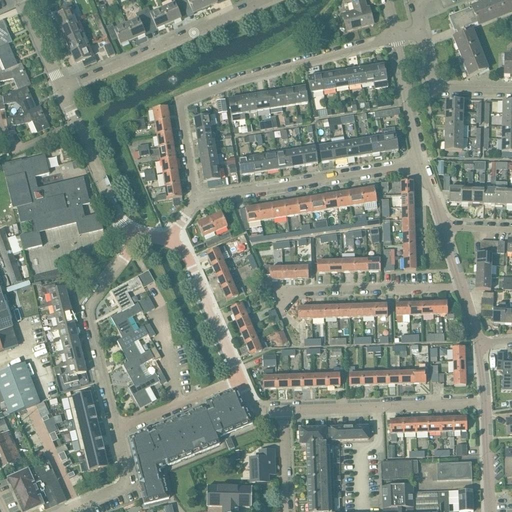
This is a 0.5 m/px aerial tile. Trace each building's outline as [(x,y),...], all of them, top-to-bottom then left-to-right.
[(162,10),(169,25),(181,20),(178,14),(184,11),(180,0),(171,0),(174,5),(162,10)] [(180,0),(184,11),(190,9),(193,15),(205,9),(201,0),(180,0)] [(201,0),(205,9),(217,4),(215,0),(201,0)] [(353,12),(341,15),(346,33),(374,26),(369,7),(367,8),(365,0),(358,2),(357,0),(350,0),(351,4),(353,12)] [(489,0),(483,2),(491,20),(505,15),(497,0),(489,0)] [(511,0),(497,0),(505,15),(511,11),(511,0)] [(470,8),(471,12),(477,25),(477,26),(491,20),(483,2),(470,8)] [(55,18),(60,30),(75,23),(70,11),(74,10),(71,3),(58,9),(60,15),(55,18)] [(142,12),(148,27),(154,24),(157,31),(169,25),(162,10),(151,15),(148,9),(142,12)] [(456,32),(457,36),(470,31),(468,28),(477,25),(471,12),(470,13),(469,11),(448,19),(450,24),(454,33),(456,32)] [(126,26),(133,41),(145,36),(142,30),(148,27),(142,12),(135,15),(138,21),(126,26)] [(92,16),(97,28),(102,26),(97,14),(92,16)] [(0,48),(8,45),(12,44),(2,21),(0,22),(0,48)] [(60,30),(65,42),(80,35),(75,23),(60,30)] [(120,46),(133,41),(126,26),(114,31),(112,25),(106,28),(112,42),(118,40),(120,46)] [(107,37),(102,26),(97,28),(102,39),(107,37)] [(452,38),(458,53),(476,45),(470,31),(457,36),(452,38)] [(65,42),(70,53),(86,47),(80,35),(65,42)] [(0,60),(5,72),(17,66),(8,45),(0,48),(0,60)] [(458,53),(462,65),(481,59),(476,45),(458,53)] [(91,58),(86,47),(70,53),(75,65),(81,62),(84,68),(96,63),(94,57),(91,58)] [(503,77),(511,77),(511,57),(503,57),(503,77)] [(486,71),(481,59),(462,65),(468,78),(486,71)] [(0,82),(13,81),(18,91),(27,88),(31,86),(21,64),(17,66),(5,72),(0,73),(0,82)] [(371,68),(373,84),(387,82),(384,65),(371,68)] [(358,70),(361,86),(373,84),(371,68),(358,70)] [(345,72),(348,88),(361,86),(358,70),(345,72)] [(333,74),(335,90),(348,88),(345,72),(333,74)] [(320,76),(323,93),(335,90),(333,74),(320,76)] [(310,95),(323,93),(320,76),(307,78),(310,95)] [(18,103),(23,115),(36,109),(27,88),(18,91),(3,98),(0,98),(0,111),(5,110),(4,106),(18,103)] [(292,90),(295,107),(308,105),(305,88),(292,90)] [(279,92),(282,109),(295,107),(292,90),(279,92)] [(267,94),(269,111),(282,109),(279,92),(267,94)] [(254,96),(257,113),(269,111),(267,94),(254,96)] [(242,98),(244,115),(257,113),(254,96),(242,98)] [(232,123),(245,121),(244,115),(242,98),(228,101),(232,123)] [(391,107),(389,100),(376,102),(377,109),(391,107)] [(445,100),(445,113),(463,114),(463,101),(445,100)] [(226,113),(224,101),(218,102),(220,114),(226,113)] [(511,102),(502,102),(501,115),(511,114),(511,102)] [(40,107),(36,109),(23,115),(12,119),(6,120),(8,133),(14,132),(13,127),(32,123),(37,134),(49,129),(40,107)] [(196,107),(188,108),(189,115),(191,115),(196,114),(196,107)] [(152,111),(154,124),(169,121),(170,121),(168,108),(152,111)] [(314,119),(327,117),(326,111),(318,113),(317,112),(313,113),(314,119)] [(378,113),(379,119),(392,117),(391,111),(378,113)] [(445,113),(444,126),(463,126),(463,114),(445,113)] [(511,114),(501,115),(501,128),(511,127),(511,114)] [(193,120),(195,133),(212,130),(210,117),(193,120)] [(349,118),(340,119),(341,125),(341,126),(342,126),(354,124),(354,123),(353,117),(349,118)] [(154,124),(156,137),(172,134),(170,121),(169,121),(154,124)] [(328,121),(314,123),(315,130),(329,128),(328,121)] [(444,126),(444,138),(462,139),(463,126),(444,126)] [(511,127),(501,128),(501,140),(511,140),(511,127)] [(195,133),(197,145),(214,143),(212,130),(195,133)] [(156,137),(158,149),(174,147),(172,134),(156,137)] [(382,137),(385,154),(398,152),(395,135),(390,136),(382,137)] [(369,139),(372,156),(385,154),(382,137),(369,139)] [(462,152),(462,139),(444,138),(444,152),(462,152)] [(357,142),(359,158),(372,156),(369,139),(357,142)] [(501,153),(501,155),(502,158),(511,158),(511,140),(501,140),(500,153),(501,153)] [(344,144),(347,160),(359,158),(357,142),(344,144)] [(197,145),(199,158),(216,155),(214,143),(197,145)] [(331,146),(334,162),(347,160),(344,144),(331,146)] [(321,165),(334,162),(331,146),(318,148),(321,165)] [(158,149),(160,161),(176,159),(174,147),(158,149)] [(301,150),(304,167),(318,165),(315,148),(301,150)] [(291,164),(291,169),(304,167),(301,150),(289,152),(291,164)] [(278,164),(279,171),(291,169),(291,164),(289,152),(276,154),(278,164)] [(263,156),(266,173),(279,171),(278,164),(276,154),(263,156)] [(199,158),(201,171),(218,168),(216,155),(199,158)] [(252,164),(254,175),(266,173),(263,156),(251,159),(252,164)] [(12,210),(17,209),(21,225),(31,223),(34,233),(19,237),(23,252),(42,247),(39,234),(76,225),(79,237),(103,232),(99,215),(84,219),(82,207),(90,205),(83,179),(38,190),(35,179),(49,175),(45,157),(21,163),(20,161),(2,166),(12,210)] [(160,161),(162,175),(178,173),(176,159),(160,161)] [(241,177),(254,175),(252,164),(251,159),(238,161),(241,177)] [(204,184),(208,183),(220,181),(218,168),(201,171),(204,184)] [(162,175),(164,187),(180,185),(178,173),(162,175)] [(448,205),(460,205),(461,188),(449,188),(450,178),(443,177),(442,192),(449,192),(448,205)] [(400,183),(401,195),(413,195),(413,183),(400,183)] [(182,199),(180,185),(164,187),(165,196),(156,197),(156,202),(166,201),(182,199)] [(361,190),(363,206),(377,204),(374,188),(361,190)] [(461,188),(460,205),(471,206),(472,189),(461,188)] [(472,189),(471,206),(483,206),(483,189),(472,189)] [(483,189),(483,206),(494,206),(495,190),(483,189)] [(348,192),(350,208),(363,206),(361,190),(348,192)] [(495,190),(494,206),(505,207),(506,190),(495,190)] [(336,198),(338,210),(350,208),(348,192),(335,195),(336,198)] [(322,197),(324,213),(338,210),(336,198),(335,195),(322,197)] [(401,195),(401,208),(414,208),(413,195),(401,195)] [(309,199),(312,215),(324,213),(322,197),(309,199)] [(297,201),(299,217),(312,215),(309,199),(297,201)] [(284,203),(286,219),(299,217),(297,201),(284,203)] [(271,205),(273,221),(286,219),(284,203),(271,205)] [(258,207),(260,223),(273,221),(271,205),(258,207)] [(249,225),(260,223),(258,207),(239,210),(241,221),(245,229),(249,228),(249,225)] [(401,208),(402,221),(414,221),(414,208),(401,208)] [(170,210),(167,215),(172,218),(175,213),(170,210)] [(209,219),(215,234),(228,228),(221,214),(209,219)] [(203,239),(215,234),(209,219),(197,224),(203,239)] [(402,221),(402,234),(415,233),(414,221),(402,221)] [(378,230),(369,231),(370,238),(379,236),(378,230)] [(0,232),(0,253),(11,286),(22,283),(4,231),(0,232)] [(352,233),(353,240),(362,239),(361,232),(352,233)] [(230,233),(218,238),(220,243),(232,238),(230,233)] [(402,234),(403,247),(415,247),(415,233),(402,234)] [(328,237),(329,244),(337,242),(336,236),(328,237)] [(243,237),(236,240),(239,246),(245,243),(243,237)] [(320,245),(329,244),(328,237),(319,238),(320,245)] [(207,248),(220,243),(218,238),(206,244),(207,248)] [(307,247),(306,240),(297,241),(298,248),(307,247)] [(281,243),(282,250),(291,249),(289,242),(281,243)] [(274,252),(282,250),(281,243),(273,245),(274,252)] [(403,247),(403,259),(416,259),(415,247),(403,247)] [(206,255),(211,267),(223,261),(229,258),(227,253),(226,253),(224,248),(219,250),(218,250),(206,255)] [(476,254),(476,267),(491,267),(492,255),(491,255),(485,255),(479,255),(479,254),(476,254)] [(246,258),(249,265),(255,262),(252,256),(246,258)] [(391,267),(390,259),(383,259),(384,272),(394,272),(394,267),(391,267)] [(416,271),(416,259),(403,259),(403,272),(416,271)] [(355,261),(356,274),(368,273),(368,260),(355,261)] [(368,260),(368,273),(380,273),(380,260),(368,260)] [(211,267),(216,277),(228,273),(223,261),(211,267)] [(330,262),(330,275),(342,274),(342,261),(330,262)] [(342,261),(342,274),(356,274),(355,261),(342,261)] [(258,269),(255,262),(249,265),(252,271),(258,269)] [(317,275),(330,275),(330,262),(316,262),(317,275)] [(270,282),(284,281),(283,268),(270,269),(270,266),(263,266),(264,277),(270,277),(270,282)] [(476,267),(475,279),(491,279),(491,267),(476,267)] [(283,268),(284,281),(297,281),(296,268),(283,268)] [(296,268),(297,281),(309,280),(308,268),(296,268)] [(110,293),(121,313),(121,312),(133,306),(127,294),(142,286),(143,289),(154,283),(148,271),(138,276),(137,277),(137,278),(110,293)] [(216,277),(221,290),(233,285),(228,273),(216,277)] [(490,291),(491,279),(475,279),(475,291),(490,291)] [(221,290),(227,303),(246,294),(243,288),(236,291),(233,285),(221,290)] [(51,303),(52,305),(68,301),(65,289),(54,292),(52,286),(40,289),(42,297),(50,295),(51,303)] [(0,333),(12,329),(0,292),(0,333)] [(111,319),(122,339),(134,333),(127,321),(142,313),(144,316),(155,310),(148,298),(134,306),(133,306),(121,312),(121,313),(122,313),(111,319)] [(434,303),(434,316),(446,316),(447,320),(447,321),(454,321),(453,315),(451,315),(451,308),(447,308),(447,303),(447,300),(434,300),(434,303)] [(53,307),(54,315),(55,317),(71,313),(68,301),(52,305),(51,303),(44,305),(45,309),(53,307)] [(402,318),(409,317),(408,304),(408,301),(395,302),(395,305),(396,324),(402,324),(402,318)] [(230,310),(235,321),(248,317),(245,311),(251,308),(248,302),(230,310)] [(421,304),(421,317),(434,316),(434,303),(421,304)] [(408,304),(409,317),(421,317),(421,304),(408,304)] [(492,312),(492,318),(492,325),(492,327),(493,329),(497,329),(498,327),(499,326),(504,326),(504,310),(505,304),(498,304),(498,310),(493,310),(493,307),(481,306),(480,312),(492,312)] [(349,307),(350,319),(363,319),(362,306),(349,307)] [(362,306),(363,319),(376,318),(375,306),(362,306)] [(375,306),(376,318),(387,318),(387,306),(375,306)] [(312,308),(312,320),(325,320),(325,307),(312,308)] [(325,307),(325,320),(338,320),(337,307),(325,307)] [(337,307),(338,320),(350,319),(349,307),(337,307)] [(299,321),(312,320),(312,308),(298,308),(299,321)] [(272,319),(278,317),(275,310),(274,311),(269,313),(270,313),(263,316),(265,322),(272,319)] [(57,327),(58,329),(74,325),(71,313),(55,317),(54,315),(47,317),(48,321),(55,319),(57,327)] [(235,321),(240,334),(253,329),(248,317),(235,321)] [(280,324),(278,317),(272,319),(275,326),(280,324)] [(436,335),(434,336),(435,343),(444,343),(444,342),(444,335),(442,335),(442,324),(441,324),(435,324),(436,335)] [(58,331),(60,339),(61,341),(77,337),(74,325),(58,329),(57,327),(50,329),(51,333),(58,331)] [(128,363),(139,356),(140,356),(133,344),(148,336),(150,339),(155,336),(149,325),(134,333),(122,339),(117,342),(128,363)] [(240,334),(245,346),(257,340),(253,329),(240,334)] [(0,352),(4,351),(18,347),(12,330),(0,333),(0,352)] [(287,343),(282,331),(277,334),(282,345),(287,343)] [(426,344),(435,343),(434,336),(426,336),(426,344)] [(63,351),(64,353),(80,349),(77,337),(61,341),(60,339),(53,341),(54,345),(61,343),(63,351)] [(260,346),(257,340),(245,346),(250,357),(269,349),(266,344),(260,346)] [(123,366),(134,386),(146,379),(139,367),(154,359),(155,362),(161,359),(155,348),(140,356),(139,356),(128,363),(123,366)] [(64,355),(66,363),(67,366),(83,362),(80,349),(64,353),(63,351),(56,353),(57,357),(64,355)] [(452,349),(452,362),(465,361),(464,349),(452,349)] [(288,351),(288,357),(288,362),(296,362),(295,351),(288,351)] [(511,362),(503,363),(503,353),(497,353),(496,371),(502,371),(502,391),(511,390),(511,362)] [(452,362),(453,375),(465,375),(465,361),(452,362)] [(62,377),(64,385),(78,381),(77,376),(86,374),(83,362),(67,366),(66,363),(59,365),(60,369),(67,368),(69,375),(62,377)] [(0,404),(4,403),(6,409),(9,415),(39,404),(37,398),(24,365),(0,373),(0,404)] [(399,373),(400,386),(426,385),(425,372),(424,365),(418,365),(419,372),(399,373)] [(328,375),(328,389),(340,388),(340,375),(340,368),(333,369),(333,375),(328,375)] [(349,388),(363,387),(363,374),(355,374),(355,368),(348,368),(349,388)] [(263,391),(277,391),(276,377),(273,377),(273,371),(263,371),(264,377),(263,377),(263,391)] [(146,380),(146,379),(134,386),(128,389),(140,410),(152,404),(145,391),(160,383),(161,386),(167,383),(160,372),(146,380)] [(374,374),(375,387),(387,387),(386,373),(374,374)] [(386,373),(387,387),(400,386),(399,373),(386,373)] [(363,374),(363,387),(375,387),(374,374),(363,374)] [(316,376),(317,389),(328,389),(328,375),(316,376)] [(443,375),(438,375),(430,375),(431,384),(444,383),(443,375)] [(453,375),(453,388),(466,387),(465,375),(453,375)] [(276,377),(277,391),(290,390),(290,376),(276,377)] [(290,376),(290,390),(303,390),(303,376),(290,376)] [(303,376),(303,390),(317,389),(316,376),(303,376)] [(140,484),(139,485),(144,505),(168,499),(163,479),(161,480),(159,470),(219,446),(217,439),(252,425),(245,407),(243,408),(236,391),(206,403),(209,410),(205,412),(204,408),(153,429),(153,431),(150,432),(150,431),(129,439),(140,484)] [(77,397),(67,399),(70,410),(92,405),(90,394),(85,395),(84,392),(76,394),(77,397)] [(92,405),(70,410),(72,421),(95,416),(92,405)] [(54,418),(52,418),(55,424),(62,423),(60,416),(54,418)] [(95,416),(72,421),(75,431),(98,426),(95,416)] [(454,419),(454,433),(460,433),(460,441),(467,440),(466,418),(454,419)] [(427,420),(428,434),(441,434),(440,419),(427,420)] [(440,419),(441,434),(441,440),(446,439),(446,434),(454,433),(454,419),(440,419)] [(21,462),(3,420),(0,421),(0,463),(3,470),(21,462)] [(402,421),(402,435),(415,435),(414,420),(402,421)] [(414,420),(415,435),(428,434),(427,420),(414,420)] [(396,436),(402,435),(402,421),(389,421),(390,443),(397,443),(396,436)] [(98,426),(75,431),(78,442),(100,437),(98,426)] [(306,446),(308,511),(413,511),(412,486),(381,488),(382,511),(334,511),(334,499),(341,499),(341,494),(334,494),(333,481),(340,481),(340,477),(333,477),(333,464),(339,464),(339,460),(333,460),(332,442),(368,440),(367,428),(331,429),(331,430),(325,431),(325,430),(299,431),(300,446),(306,446)] [(100,437),(78,442),(80,453),(82,452),(103,447),(100,437)] [(228,451),(234,449),(230,439),(224,441),(227,447),(228,451)] [(103,447),(82,452),(85,463),(105,458),(103,447)] [(455,448),(456,457),(466,456),(466,448),(455,448)] [(249,460),(250,485),(268,484),(267,476),(275,476),(273,452),(259,452),(259,459),(249,460)] [(105,458),(85,463),(88,473),(95,471),(96,474),(103,472),(103,469),(108,468),(105,458)] [(8,480),(21,511),(29,511),(43,506),(45,511),(66,502),(48,462),(8,480)] [(411,462),(385,463),(380,463),(381,481),(412,480),(411,462)] [(471,464),(436,465),(437,483),(472,482),(471,464)] [(239,511),(240,507),(252,507),(252,487),(207,488),(207,508),(222,507),(222,511),(239,511)] [(448,511),(448,492),(413,494),(413,511),(448,511)] [(473,511),(472,492),(458,492),(458,511),(473,511)]
